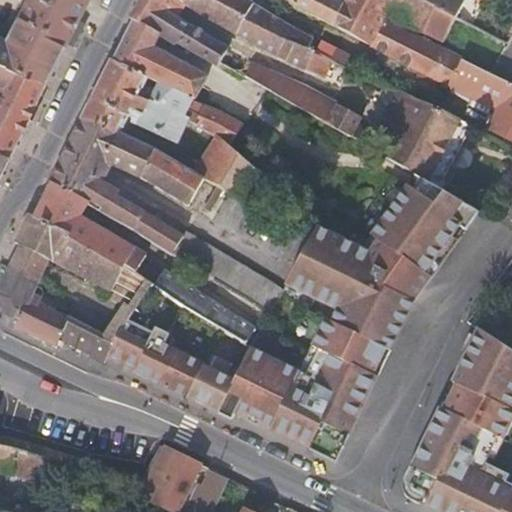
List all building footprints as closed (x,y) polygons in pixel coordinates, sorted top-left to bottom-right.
[(0,39),(0,67),(10,71),(45,87),(92,0),(31,0),(10,43),(0,39)] [(179,18),(187,4),(180,0),(144,0),(133,20),(136,22),(161,37),(177,46),(178,44),(219,67),(230,50),(179,18)] [(284,23),(247,0),(180,0),(187,4),(237,34),(244,21),(308,51),(314,38),(284,23)] [(289,0),(370,42),(381,20),(386,12),(444,42),(446,37),(455,42),(466,22),(456,17),(423,0),(342,0),(340,3),(334,0),(289,0)] [(423,0),(456,17),(465,0),(423,0)] [(451,87),(463,61),(381,20),(370,42),(369,44),(451,87)] [(237,34),(237,36),(296,66),(324,79),(333,62),(308,51),(244,21),(237,34)] [(157,86),(193,102),(206,78),(154,50),(158,43),(161,37),(136,22),(132,28),(115,62),(112,61),(111,63),(147,82),(157,86)] [(338,64),(353,71),(356,63),(341,57),(338,64)] [(451,87),(473,98),(487,73),(463,61),(451,87)] [(176,142),(186,119),(216,139),(217,137),(230,148),(244,126),(193,102),(157,86),(151,97),(142,91),(147,82),(111,63),(83,119),(99,126),(119,135),(127,120),(176,142)] [(297,106),(306,89),(252,65),(246,77),(297,106)] [(45,87),(10,71),(0,67),(0,154),(10,159),(45,87)] [(511,84),(487,73),(473,98),(497,111),(489,128),(511,139),(511,84)] [(423,179),(427,181),(461,119),(392,88),(386,98),(393,102),(378,130),(396,139),(386,158),(423,179)] [(324,122),(327,123),(337,106),(306,89),(297,106),(314,116),(324,122)] [(362,119),(337,106),(327,123),(353,138),(358,127),(362,119)] [(311,123),(320,128),(324,122),(314,116),(311,123)] [(51,183),(53,184),(67,191),(99,126),(83,119),(51,183)] [(283,291),(186,234),(184,237),(117,197),(120,192),(103,182),(112,167),(152,185),(190,206),(206,179),(197,174),(156,151),(119,135),(99,126),(67,191),(90,203),(269,316),(283,291)] [(362,144),(368,133),(358,127),(353,138),(362,144)] [(246,202),(261,174),(230,148),(217,137),(216,139),(197,174),(206,179),(246,202)] [(266,174),(279,158),(268,148),(254,164),(266,174)] [(0,154),(0,179),(10,159),(0,154)] [(293,171),(287,178),(296,186),(302,180),(293,171)] [(474,220),(479,212),(427,181),(423,179),(418,187),(414,193),(407,188),(372,237),(378,241),(370,254),(318,228),(287,285),(338,312),(332,324),(326,322),(312,349),(318,352),(306,377),(251,350),(232,386),(202,371),(203,369),(163,349),(168,339),(154,333),(151,339),(124,326),(113,342),(117,344),(110,357),(137,370),(136,373),(232,423),(236,414),(318,454),(319,452),(336,461),(344,444),(345,444),(378,377),(374,374),(386,348),(391,350),(415,301),(433,277),(427,273),(461,226),(466,230),(474,220)] [(144,261),(137,258),(140,252),(83,216),(90,203),(67,191),(53,184),(36,219),(70,236),(69,239),(123,271),(125,267),(136,275),(144,261)] [(112,292),(110,296),(133,309),(149,284),(147,282),(136,275),(125,267),(123,271),(69,239),(70,236),(36,219),(31,216),(17,246),(20,247),(48,261),(112,292)] [(19,270),(18,271),(37,283),(48,261),(20,247),(12,266),(19,270)] [(0,290),(0,298),(5,315),(18,321),(16,329),(40,340),(59,349),(62,342),(60,341),(70,320),(54,312),(39,305),(30,300),(37,283),(18,271),(19,270),(12,266),(0,290)] [(159,280),(151,275),(147,282),(149,284),(184,308),(252,347),(261,332),(165,272),(159,280)] [(54,312),(60,299),(46,292),(39,305),(54,312)] [(113,342),(70,320),(60,341),(62,342),(84,353),(106,364),(110,357),(117,344),(113,342)] [(511,511),(511,494),(503,490),(505,485),(482,474),(500,438),(505,441),(511,426),(511,350),(480,330),(454,384),(458,386),(446,411),(442,409),(410,474),(412,474),(407,485),(408,490),(411,496),(414,498),(428,505),(428,506),(439,511),(511,511)] [(0,470),(12,474),(17,452),(0,447),(0,470)] [(221,476),(165,447),(139,496),(169,511),(213,511),(230,480),(221,476)] [(45,460),(17,452),(12,474),(39,481),(45,460)] [(77,470),(70,467),(65,491),(71,492),(77,470)]
